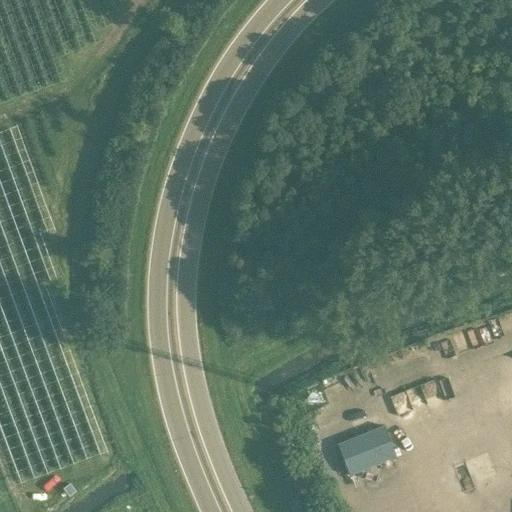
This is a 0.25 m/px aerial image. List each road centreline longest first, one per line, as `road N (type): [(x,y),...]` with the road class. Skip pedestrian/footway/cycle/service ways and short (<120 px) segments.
road 1 (primary): [(237,511),(190,367),(185,262),(226,120),(292,26),(322,0)]
road 2 (primary): [(279,0),(199,116),(178,165),(156,262),(162,372),(205,511)]
